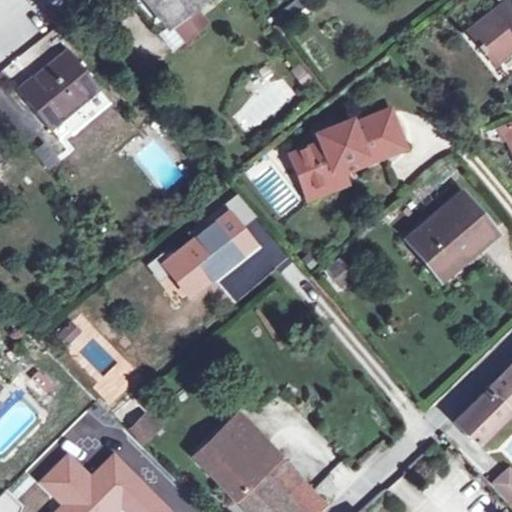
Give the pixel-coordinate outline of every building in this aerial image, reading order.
[(182,39),(170,23),(165,26),(143,0),(131,0),(170,49),(182,39)] [(143,0),(165,26),(170,23),(182,39),(202,23),(189,7),(197,0),(143,0)] [(511,10),(510,7),(494,20),(489,14),(468,32),(480,46),(476,49),(481,54),(484,52),(495,65),(511,51),(511,10)] [(48,130),(97,89),(66,51),(17,90),(48,130)] [(389,108),(368,116),(384,159),(404,150),(389,108)] [(384,159),(368,116),(350,124),(348,118),(314,133),(319,143),(289,155),(303,192),(342,175),(339,167),(359,158),(363,167),(384,159)] [(339,167),(342,175),(363,167),(359,158),(339,167)] [(346,183),(342,175),(303,192),(307,200),(346,183)] [(458,253),(462,258),(491,234),(459,194),(407,239),(434,273),(458,253)] [(170,271),(164,275),(174,288),(181,284),(190,294),(252,246),(227,214),(164,263),(170,271)] [(458,253),(434,273),(439,279),(462,258),(458,253)] [(338,257),(324,269),(340,288),(354,276),(338,257)] [(68,343),(77,334),(70,326),(61,335),(68,343)] [(511,363),(453,422),(474,445),(511,409),(511,363)] [(230,496),(274,454),(255,434),(244,422),(234,413),(190,455),(230,496)] [(141,442),(158,427),(146,414),(129,429),(141,442)] [(320,511),(326,507),(274,454),(230,496),(245,511),(320,511)] [(341,460),(314,486),(329,502),(357,476),(341,460)] [(511,508),(511,474),(507,470),(490,485),(511,509),(511,508)] [(114,511),(98,492),(72,511),(114,511)]
